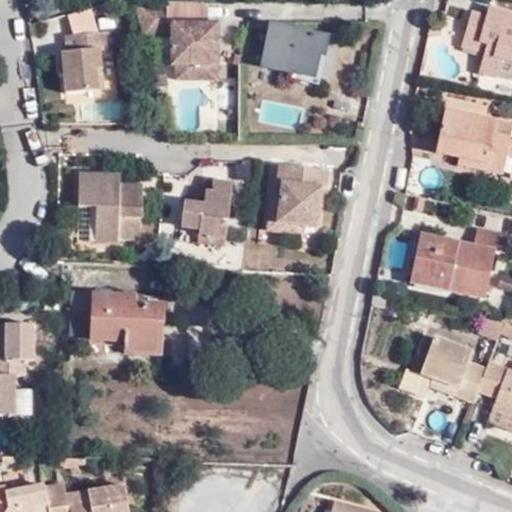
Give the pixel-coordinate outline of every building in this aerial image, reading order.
[(98,34),(91,8),(67,15),(73,36),(98,34)] [(498,70),(511,73),(511,14),(487,8),(485,16),(470,12),(460,46),(483,52),(478,72),(496,77),(498,70)] [(166,25),(166,9),(132,10),(139,35),(141,39),(170,39),(171,68),(175,67),(217,68),(217,35),(206,35),(206,25),(166,25)] [(217,24),(206,25),(206,35),(217,35),(217,24)] [(244,42),(246,26),(230,24),(227,38),(244,42)] [(256,28),(246,26),(244,42),(252,43),(256,28)] [(326,39),(270,28),(260,75),(281,80),(284,73),(310,80),(316,56),(322,57),(326,39)] [(119,33),(98,34),(73,36),(66,36),(67,53),(69,72),(63,72),(64,94),(102,92),(99,51),(122,51),(119,33)] [(217,68),(175,67),(175,83),(218,82),(217,68)] [(149,70),(154,88),(166,87),(160,68),(149,70)] [(490,132),(492,121),(441,109),(432,152),(457,157),(483,163),(486,152),(503,155),(507,136),(490,132)] [(509,124),(492,121),(490,132),(507,136),(509,124)] [(483,163),(457,157),(455,164),(499,173),(503,155),(486,152),(483,163)] [(283,201),(277,199),(270,199),(266,234),(294,238),(296,229),(314,232),(321,192),(324,191),(326,175),(278,168),(275,186),(279,186),(285,188),(283,201)] [(119,191),(120,184),(120,175),(79,174),(79,207),(98,207),(97,243),(120,244),(120,241),(140,241),(141,218),(143,218),(143,193),(119,191)] [(200,236),(226,239),(232,184),(212,182),(211,194),(206,193),(205,199),(205,205),(198,205),(184,205),(182,229),(200,230),(200,236)] [(143,184),(120,184),(119,191),(143,193),(143,184)] [(279,186),(277,199),(283,201),(285,188),(279,186)] [(462,290),(460,297),(485,302),(495,256),(503,258),(508,239),(476,233),(472,249),(422,238),(413,276),(450,283),(449,286),(462,290)] [(225,247),(226,239),(200,236),(198,246),(225,247)] [(411,287),(460,297),(462,290),(449,286),(450,283),(413,276),(411,287)] [(88,310),(89,294),(70,293),(70,309),(88,310)] [(163,297),(89,294),(88,310),(70,309),(68,342),(122,343),(153,343),(154,324),(162,323),(163,297)] [(501,324),(482,320),(479,335),(499,340),(505,325),(501,324)] [(0,376),(16,377),(25,377),(25,362),(34,363),(35,326),(0,326),(0,376)] [(438,389),(474,402),(478,394),(487,370),(469,362),(473,352),(436,337),(422,373),(432,377),(441,380),(438,389)] [(152,353),(153,343),(122,343),(121,352),(152,353)] [(487,370),(478,394),(494,399),(490,409),(511,418),(511,374),(489,365),(487,370)] [(0,418),(14,419),(16,377),(0,376),(0,418)] [(430,385),(438,389),(441,380),(432,377),(430,385)] [(511,418),(490,409),(486,421),(511,432),(511,418)] [(63,483),(42,486),(46,511),(129,511),(124,482),(87,489),(88,500),(68,504),(65,493),(63,483)] [(46,511),(42,486),(41,484),(7,490),(6,485),(0,486),(0,511),(46,511)] [(87,489),(65,493),(68,504),(88,500),(87,489)] [(371,511),(335,501),(331,511),(371,511)]
